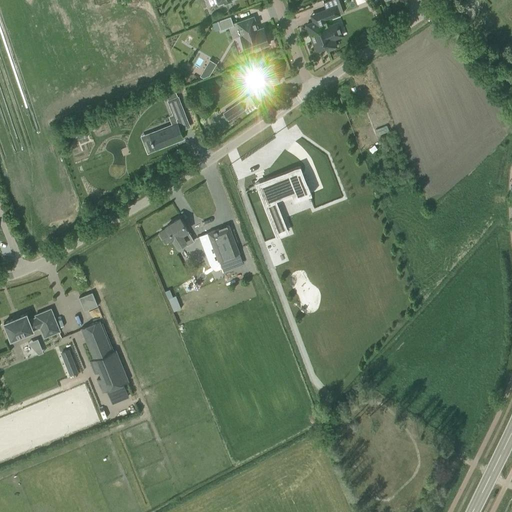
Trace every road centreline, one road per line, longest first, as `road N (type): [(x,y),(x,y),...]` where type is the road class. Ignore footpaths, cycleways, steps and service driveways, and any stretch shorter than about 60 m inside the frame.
road 1 (unclassified): [(0,278),(170,186),(311,90)]
road 2 (unclassified): [(311,90),(440,0)]
